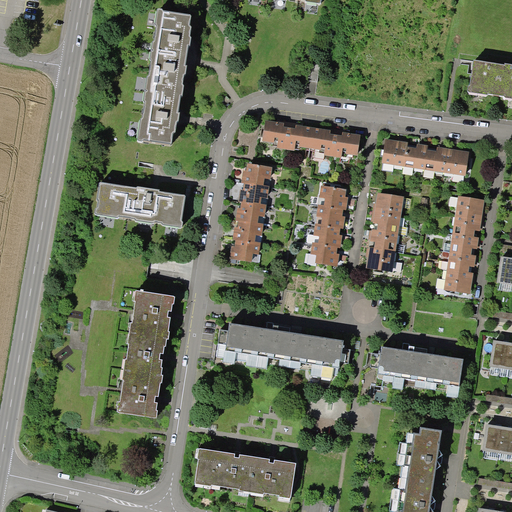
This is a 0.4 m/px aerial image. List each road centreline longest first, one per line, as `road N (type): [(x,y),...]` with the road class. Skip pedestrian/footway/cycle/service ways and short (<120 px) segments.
road 1 (secondary): [(0,462),(64,73)]
road 2 (residential): [(374,115),(341,327),(198,305)]
road 3 (residential): [(198,305),(234,119),(274,101),(374,115)]
road 4 (residential): [(164,506),(198,305)]
road 5 (residential): [(0,462),(164,506)]
road 6 (residential): [(501,133),(482,296)]
road 7 (residential): [(374,115),(501,133)]
